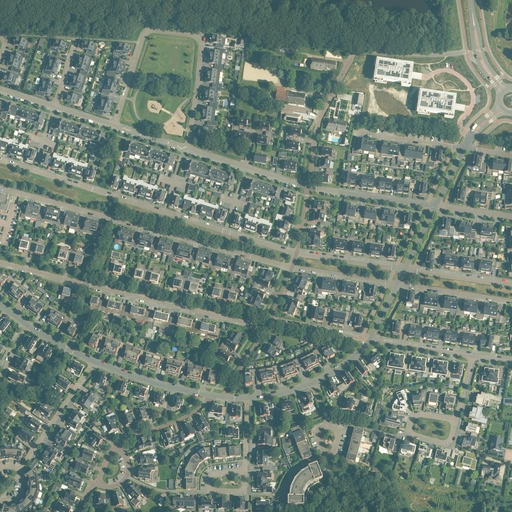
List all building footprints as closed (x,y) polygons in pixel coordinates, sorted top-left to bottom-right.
[(223,39),(223,36),(219,37),(218,38),(211,37),(210,41),(212,41),(211,44),(217,44),(216,48),(223,49),(223,45),(225,45),(225,39),(223,39)] [(18,51),(24,53),(25,49),(27,50),(29,44),(26,43),(27,40),(22,40),(22,41),(14,39),(13,43),(15,43),(14,46),(19,47),(18,51)] [(58,50),(64,51),(64,49),(66,49),(67,46),(63,44),(63,42),(58,42),(58,43),(53,41),(50,51),(57,53),(58,50)] [(83,47),(82,49),(88,51),(86,54),(94,57),(97,47),(94,46),(95,44),(91,44),(90,45),(83,43),(82,46),(83,47)] [(121,46),(116,45),(113,54),(121,56),(122,53),(127,55),(128,52),(129,53),(130,49),(126,48),(127,46),(121,45),(121,46)] [(209,54),(209,58),(222,60),(223,54),(224,54),(225,50),(218,49),(217,53),(210,52),(210,54),(209,54)] [(8,60),(9,61),(9,60),(21,64),(23,58),(25,59),(26,55),(17,53),(16,56),(11,54),(10,57),(9,57),(8,60)] [(48,55),(45,64),(60,69),(61,66),(59,65),(60,63),(55,61),(56,58),(48,55)] [(77,63),(78,63),(90,67),(93,57),(86,55),(85,59),(80,57),(79,60),(78,59),(77,63)] [(111,60),(109,66),(124,70),(125,67),(123,66),(124,64),(119,62),(120,59),(114,57),(113,60),(111,60)] [(221,65),(222,60),(209,58),(208,61),(209,61),(209,64),(216,65),(215,68),(222,69),(223,66),(221,65)] [(311,59),(310,68),(326,70),(326,68),(336,70),(336,62),(311,59)] [(9,60),(9,61),(7,66),(13,68),(12,71),(20,74),(21,70),(19,70),(21,64),(9,60)] [(378,61),(376,79),(410,84),(412,66),(378,61)] [(78,63),(76,69),(81,71),(80,74),(87,76),(90,67),(78,63)] [(58,72),(60,69),(45,64),(42,74),(50,76),(51,73),(56,74),(57,72),(58,72)] [(123,73),(124,70),(109,66),(106,75),(108,75),(114,77),(115,74),(120,76),(121,73),(123,73)] [(222,73),(222,69),(215,68),(215,72),(208,71),(208,73),(207,73),(206,77),(207,77),(219,79),(220,73),(222,73)] [(3,77),(2,81),(8,83),(8,84),(11,85),(12,84),(14,85),(16,79),(18,79),(19,76),(11,73),(10,77),(5,75),(4,77),(3,77)] [(74,75),(72,81),(84,85),(87,76),(80,74),(79,77),(74,75)] [(113,80),(114,77),(108,75),(107,78),(105,78),(104,84),(118,88),(119,85),(118,85),(118,82),(113,80)] [(41,77),(38,86),(53,90),(54,87),(52,87),(53,84),(48,82),(49,79),(41,77)] [(219,84),(219,79),(207,77),(206,83),(213,84),(213,87),(220,88),(221,88),(222,88),(222,85),(219,84)] [(84,85),(72,81),(70,87),(76,89),(74,92),(81,94),(84,85)] [(117,92),(118,88),(104,84),(102,90),(103,90),(102,94),(108,96),(109,92),(115,94),(115,91),(117,92)] [(52,94),(53,90),(38,86),(35,95),(43,98),(44,94),(49,96),(50,93),(52,94)] [(221,92),(222,88),(221,88),(220,88),(213,87),(212,91),(206,90),(205,96),(217,98),(218,92),(221,92)] [(274,87),(273,93),(277,93),(276,99),(276,101),(287,102),(289,103),(288,104),(304,106),(306,95),(300,94),(291,92),(288,92),(288,93),(285,93),(286,89),(277,88),(274,87)] [(73,97),(68,95),(67,97),(66,97),(65,101),(71,103),(71,104),(74,105),(75,104),(78,105),(79,99),(81,99),(82,96),(74,93),(73,97)] [(421,93),(419,111),(453,116),(455,98),(421,93)] [(357,95),(355,105),(362,106),(363,96),(357,95)] [(102,100),(100,105),(111,109),(112,106),(111,105),(112,103),(107,101),(108,98),(101,96),(100,99),(102,100)] [(216,103),(217,98),(205,96),(204,96),(203,99),(204,99),(204,102),(211,103),(211,106),(217,107),(218,104),(216,103)] [(110,112),(111,109),(100,105),(97,104),(94,114),(102,116),(103,113),(108,114),(109,112),(110,112)] [(10,116),(13,107),(13,106),(8,105),(5,112),(4,112),(2,116),(1,119),(5,120),(7,115),(10,116)] [(217,111),(217,107),(211,106),(210,110),(203,109),(203,111),(202,111),(201,115),(215,117),(215,111),(217,111)] [(18,109),(18,108),(15,107),(14,107),(13,107),(10,116),(15,117),(18,109)] [(20,119),(23,110),(20,108),(20,109),(18,109),(15,117),(14,119),(20,121),(21,119),(20,119)] [(283,110),(283,114),(287,115),(286,121),(301,124),(302,116),(292,115),(293,112),(283,110)] [(35,126),(39,114),(36,113),(36,114),(33,113),(31,122),(30,124),(35,126)] [(39,114),(35,126),(34,129),(37,131),(39,125),(41,126),(44,116),(39,114)] [(214,122),(215,117),(201,115),(201,118),(202,118),(202,121),(209,122),(208,126),(217,127),(217,123),(214,122)] [(232,126),(232,130),(239,131),(239,128),(243,129),(243,128),(246,129),(247,125),(248,125),(248,122),(247,122),(248,121),(236,119),(234,127),(232,126)] [(327,119),(325,131),(331,132),(331,133),(335,134),(336,131),(345,133),(347,124),(337,122),(338,121),(327,119)] [(59,133),(63,122),(62,122),(57,120),(54,130),(56,130),(55,136),(58,137),(59,133)] [(64,135),(68,124),(65,123),(65,122),(63,122),(59,133),(64,135)] [(266,132),(266,135),(273,136),(274,133),(271,132),(273,125),(261,123),(260,124),(259,127),(260,127),(259,131),(262,131),(262,132),(266,132)] [(69,136),(73,125),(69,124),(69,125),(68,124),(64,135),(69,136)] [(75,138),(78,127),(76,127),(77,126),(73,125),(69,136),(75,138)] [(213,131),(213,127),(207,126),(206,130),(199,129),(199,131),(198,131),(197,135),(204,136),(204,138),(207,138),(208,137),(211,137),(211,131),(213,131)] [(80,140),(83,129),(78,127),(75,138),(80,140)] [(85,139),(88,130),(85,129),(85,130),(83,129),(80,140),(85,141),(86,140),(85,139)] [(292,129),(292,133),(287,133),(286,139),(293,140),(293,137),(297,138),(300,138),(301,134),(302,134),(302,131),(301,131),(302,130),(292,129)] [(239,134),(239,131),(232,130),(231,133),(236,134),(235,141),(244,142),(245,142),(245,139),(245,135),(242,134),(239,134)] [(95,145),(99,133),(96,132),(96,133),(93,132),(91,141),(90,141),(90,143),(95,145)] [(99,133),(95,145),(93,150),(93,151),(96,152),(99,144),(101,145),(102,143),(103,143),(105,139),(103,139),(104,135),(99,133)] [(272,140),(273,136),(266,135),(265,138),(262,137),(261,137),(258,137),(258,141),(257,141),(257,144),(257,145),(269,146),(270,139),(272,140)] [(7,146),(10,146),(12,140),(9,139),(9,141),(3,139),(2,141),(0,148),(0,151),(5,153),(7,146)] [(293,143),(293,140),(286,139),(285,142),(287,143),(286,150),(298,152),(298,151),(299,151),(299,148),(299,144),(296,144),(296,143),(293,143)] [(19,147),(13,145),(15,141),(12,140),(10,146),(13,147),(10,155),(16,156),(19,147)] [(358,152),(363,152),(365,141),(359,140),(358,148),(353,147),(352,154),(357,155),(358,152)] [(375,143),(371,142),(369,155),(374,156),(374,157),(377,158),(378,151),(375,150),(376,143),(375,143)] [(130,156),(133,144),(128,143),(127,146),(126,146),(125,150),(125,152),(127,153),(125,158),(129,160),(130,156)] [(135,155),(138,147),(139,146),(136,145),(133,144),(130,156),(135,157),(136,155),(135,155)] [(387,158),(388,145),(387,144),(384,144),(383,144),(382,151),(378,151),(377,158),(381,158),(381,157),(387,158)] [(24,151),(26,152),(27,151),(28,146),(26,145),(25,146),(19,145),(19,147),(16,156),(17,157),(16,157),(21,159),(21,158),(24,151)] [(399,146),(394,145),(393,156),(398,157),(397,161),(401,161),(402,154),(399,154),(400,147),(399,147),(399,146)] [(141,157),(144,148),(140,146),(140,147),(138,147),(135,155),(136,155),(140,157),(141,157)] [(410,159),(412,148),(407,147),(407,148),(406,148),(405,155),(402,154),(401,161),(404,162),(405,158),(410,159)] [(149,150),(148,150),(147,149),(144,148),(141,157),(140,157),(140,159),(145,160),(149,150)] [(151,160),(154,151),(149,149),(148,150),(149,150),(145,160),(150,162),(151,160)] [(322,152),(321,156),(328,157),(328,160),(335,161),(335,158),(333,157),(334,150),(322,149),(321,152),(322,152)] [(418,150),(417,149),(416,162),(421,163),(421,164),(426,165),(427,158),(422,157),(423,150),(422,149),(419,149),(418,150)] [(35,158),(37,151),(32,150),(32,153),(27,151),(26,152),(25,156),(28,157),(27,160),(27,161),(30,162),(30,161),(33,162),(34,157),(35,158)] [(156,162),(159,152),(155,151),(155,152),(154,152),(154,151),(151,160),(156,162)] [(164,155),(162,154),(163,154),(159,152),(156,162),(155,164),(161,165),(161,163),(164,155)] [(435,159),(430,158),(428,158),(427,165),(429,165),(428,168),(434,168),(435,163),(442,164),(442,160),(441,160),(442,153),(441,153),(441,152),(437,152),(436,152),(435,159)] [(50,165),(52,160),(52,159),(47,157),(48,155),(43,153),(41,160),(42,160),(41,164),(43,165),(43,166),(46,167),(46,166),(47,166),(47,164),(50,165)] [(58,170),(62,158),(56,156),(57,155),(54,154),(52,159),(52,160),(55,161),(52,168),(58,170)] [(166,165),(169,155),(167,155),(164,154),(164,155),(161,163),(166,165)] [(170,155),(169,155),(166,165),(164,171),(168,172),(170,166),(172,167),(175,158),(170,156),(170,155)] [(261,164),(266,165),(267,157),(256,155),(255,157),(254,157),(253,161),(255,161),(254,163),(259,163),(259,164),(261,164)] [(472,161),(469,168),(473,168),(479,169),(479,173),(485,173),(486,166),(480,166),(481,159),(480,159),(480,158),(476,157),(476,158),(475,158),(474,162),(472,161)] [(66,164),(69,165),(71,159),(68,158),(67,160),(62,158),(58,170),(59,170),(59,171),(63,172),(64,172),(66,164)] [(75,175),(79,163),(73,162),(74,160),(71,159),(69,165),(72,166),(69,173),(75,175)] [(285,160),(279,159),(278,166),(284,167),(284,170),(291,171),(291,172),(297,173),(297,168),(296,168),(297,164),(296,164),(297,162),(292,162),(292,163),(285,162),(285,160)] [(326,169),(326,172),(333,173),(334,170),(329,169),(330,162),(320,160),(320,161),(319,161),(319,165),(319,168),(326,169)] [(499,171),(500,161),(495,160),(495,161),(494,161),(493,168),(488,167),(487,174),(492,174),(493,173),(498,174),(499,171)] [(190,175),(194,163),(188,162),(185,171),(187,172),(186,177),(189,179),(190,175)] [(83,170),(86,170),(88,164),(85,163),(84,165),(79,163),(75,175),(76,175),(76,176),(80,177),(81,177),(83,170)] [(195,176),(199,166),(199,165),(196,164),(194,163),(190,175),(195,176)] [(201,178),(204,167),(201,166),(200,166),(199,166),(195,176),(201,178)] [(91,171),(86,170),(84,175),(87,176),(86,179),(87,179),(86,180),(90,181),(90,180),(92,181),(94,176),(95,176),(97,168),(93,167),(91,171)] [(206,180),(209,168),(209,169),(207,169),(208,168),(204,167),(201,178),(206,180)] [(211,181),(214,171),(215,170),(209,168),(206,180),(211,181)] [(349,186),(351,175),(351,172),(346,171),(342,170),(341,177),(344,177),(343,185),(349,186)] [(216,183),(220,172),(216,171),(214,171),(211,181),(216,183)] [(224,174),(223,173),(220,172),(216,183),(221,185),(222,183),(224,174)] [(333,177),(333,173),(326,172),(326,175),(319,174),(318,178),(317,178),(317,181),(318,181),(318,182),(328,183),(329,176),(333,177)] [(356,179),(359,180),(360,173),(357,172),(357,173),(351,172),(351,175),(349,186),(354,187),(354,186),(355,186),(356,179)] [(227,184),(230,175),(228,174),(227,174),(224,173),(224,174),(222,183),(227,184)] [(367,188),(369,178),(363,177),(364,173),(360,173),(359,180),(362,180),(361,187),(362,187),(362,188),(366,188),(367,188)] [(121,187),(122,182),(123,181),(117,180),(118,177),(114,175),(112,182),(113,182),(111,187),(114,187),(113,188),(116,189),(117,188),(117,189),(118,186),(121,187)] [(230,175),(227,184),(225,190),(228,191),(230,185),(233,186),(235,177),(230,175)] [(374,182),(377,182),(378,175),(375,175),(374,179),(369,178),(367,188),(368,188),(368,189),(372,189),(373,189),(374,182)] [(385,190),(386,180),(381,180),(381,176),(378,175),(377,182),(380,183),(379,190),(380,190),(384,191),(384,190),(385,190)] [(128,193),(132,180),(127,179),(127,177),(124,176),(123,181),(122,182),(125,183),(123,190),(124,191),(128,193)] [(392,184),(395,185),(396,178),(392,177),(392,181),(386,180),(385,190),(386,191),(390,192),(390,191),(391,191),(392,184)] [(403,193),(405,180),(404,180),(404,183),(399,182),(399,178),(396,178),(395,185),(398,185),(397,192),(398,192),(398,193),(402,194),(402,193),(403,193)] [(136,186),(139,187),(141,181),(138,180),(138,182),(132,180),(128,193),(133,194),(134,194),(136,186)] [(410,187),(415,188),(416,181),(410,180),(410,181),(405,180),(403,193),(403,194),(408,194),(409,194),(410,187)] [(146,198),(149,186),(144,184),(144,182),(141,181),(139,187),(142,188),(140,196),(146,198)] [(252,192),(255,182),(255,183),(249,181),(246,190),(248,191),(247,197),(250,198),(252,192)] [(421,181),(416,181),(415,188),(420,188),(419,195),(420,195),(420,196),(424,197),(424,196),(425,196),(426,189),(427,189),(427,186),(420,185),(421,181)] [(257,194),(260,184),(257,184),(257,183),(255,182),(252,192),(257,194)] [(262,195),(265,186),(265,187),(263,186),(264,186),(260,184),(257,194),(262,195)] [(505,189),(505,194),(511,193),(511,188),(510,185),(503,185),(504,189),(505,189)] [(154,192),(156,193),(157,192),(158,187),(155,186),(155,187),(149,186),(146,198),(150,200),(151,199),(154,192)] [(267,197),(270,188),(267,187),(266,187),(265,187),(265,186),(262,195),(261,197),(267,199),(267,197)] [(465,195),(470,196),(471,189),(465,188),(465,191),(458,190),(458,194),(457,201),(459,201),(458,202),(463,202),(464,202),(465,195)] [(279,197),(281,192),(281,191),(275,189),(275,190),(272,199),(276,200),(274,206),(277,207),(280,198),(279,197)] [(480,204),(482,191),(476,190),(471,189),(470,196),(475,196),(474,203),(475,204),(479,205),(479,204),(480,204)] [(162,194),(157,192),(156,193),(155,198),(158,198),(157,201),(157,202),(160,203),(160,202),(163,203),(164,198),(165,199),(167,192),(163,191),(162,194)] [(486,198),(491,199),(492,192),(487,191),(487,192),(482,191),(480,204),(480,205),(484,206),(485,205),(486,198)] [(0,212),(6,214),(10,202),(11,203),(12,200),(7,199),(8,197),(0,194),(0,212)] [(292,203),(293,203),(294,200),(293,200),(294,197),(292,197),(292,195),(287,194),(286,195),(283,194),(281,200),(286,202),(286,204),(291,206),(292,203)] [(182,206),(183,201),(178,199),(179,196),(174,195),(172,201),(173,201),(172,206),(174,207),(174,208),(177,209),(177,208),(178,208),(179,205),(182,206)] [(189,211),(193,200),(187,198),(188,196),(185,195),(183,201),(186,202),(183,210),(189,211)] [(197,206),(200,207),(202,200),(199,200),(198,201),(193,200),(189,211),(190,212),(189,213),(194,214),(194,213),(195,213),(197,206)] [(206,217),(210,205),(204,203),(205,201),(202,200),(200,207),(203,207),(200,215),(206,217)] [(314,206),(314,209),(320,210),(320,213),(327,215),(328,211),(326,211),(327,204),(315,202),(314,202),(313,206),(314,206)] [(31,219),(34,206),(33,206),(33,205),(28,204),(26,211),(22,210),(21,217),(25,218),(25,217),(31,219)] [(214,211),(217,212),(217,211),(219,206),(216,205),(215,207),(210,205),(206,217),(207,217),(211,219),(211,218),(212,219),(214,211)] [(40,208),(34,206),(31,219),(37,220),(36,221),(40,222),(42,215),(38,214),(40,208)] [(338,212),(337,219),(345,220),(345,217),(348,218),(348,220),(350,206),(344,206),(343,213),(338,212)] [(350,206),(348,220),(354,221),(353,222),(359,223),(360,216),(355,215),(356,208),(355,208),(355,207),(351,207),(350,207),(350,206)] [(282,216),(277,215),(276,217),(282,219),(283,216),(290,219),(290,218),(292,215),(291,214),(292,212),(287,210),(287,209),(283,208),(281,213),(283,214),(282,216)] [(370,220),(371,210),(371,209),(367,209),(366,209),(365,216),(360,216),(359,223),(364,224),(364,219),(370,220)] [(50,224),(54,211),(51,210),(51,211),(47,210),(45,216),(42,215),(40,222),(44,223),(44,222),(50,224)] [(222,213),(217,211),(217,212),(215,217),(218,218),(218,220),(217,221),(221,222),(221,221),(223,222),(225,218),(226,218),(228,212),(223,210),(222,213)] [(372,210),(371,210),(370,220),(375,221),(375,225),(378,225),(379,218),(376,218),(377,211),(376,211),(376,210),(372,210)] [(56,212),(54,211),(50,224),(56,226),(56,227),(59,228),(61,221),(58,220),(60,213),(56,212)] [(388,223),(389,213),(389,212),(384,211),(384,212),(383,212),(382,219),(379,218),(378,225),(382,226),(382,224),(387,225),(388,223)] [(390,213),(389,213),(388,223),(393,224),(393,228),(398,229),(399,221),(394,221),(395,214),(394,214),(394,213),(390,212),(390,213)] [(243,225),(244,221),(244,220),(239,218),(240,215),(235,214),(233,220),(234,221),(233,225),(235,226),(235,227),(238,228),(238,227),(239,227),(240,225),(243,225)] [(250,231),(254,219),(248,217),(249,215),(246,214),(244,220),(244,221),(247,221),(245,229),(245,230),(250,231)] [(324,216),(314,214),(314,215),(313,215),(313,218),(313,221),(321,223),(320,226),(327,227),(328,223),(323,223),(324,216)] [(70,227),(73,216),(67,215),(65,222),(61,221),(59,228),(63,229),(64,225),(70,227)] [(404,222),(399,221),(398,229),(403,229),(404,226),(411,227),(411,223),(410,223),(411,216),(410,216),(410,215),(406,215),(405,215),(404,222)] [(74,217),(73,216),(70,227),(69,229),(75,231),(75,232),(79,233),(81,226),(77,225),(79,218),(74,217)] [(258,225),(261,226),(263,220),(260,219),(259,221),(254,219),(250,231),(255,233),(255,232),(256,232),(258,225)] [(89,235),(92,222),(86,220),(84,227),(81,226),(79,233),(82,234),(83,233),(89,235)] [(269,222),(263,220),(261,226),(264,227),(262,234),(262,236),(266,237),(267,236),(269,232),(270,232),(272,225),(268,224),(269,222)] [(445,221),(444,221),(443,228),(442,228),(442,231),(439,231),(439,236),(444,236),(445,232),(449,232),(448,236),(453,236),(454,229),(449,229),(451,222),(449,222),(450,221),(445,220),(445,221)] [(94,222),(92,222),(89,235),(94,236),(94,237),(98,238),(100,231),(101,229),(97,228),(98,223),(94,222)] [(290,225),(282,222),(281,225),(278,224),(276,228),(280,229),(285,231),(288,232),(289,229),(290,226),(290,225)] [(464,237),(466,224),(466,223),(461,223),(460,223),(459,230),(454,229),(453,236),(459,237),(459,236),(464,237)] [(467,224),(466,224),(464,237),(465,237),(465,234),(470,235),(470,239),(475,240),(476,233),(471,232),(472,225),(471,225),(471,224),(467,223),(467,224)] [(486,240),(488,227),(487,227),(487,226),(483,226),(482,226),(481,233),(476,233),(475,240),(480,241),(480,239),(486,240)] [(488,227),(486,240),(491,241),(491,242),(495,242),(496,235),(493,235),(494,228),(493,228),(493,227),(488,227)] [(285,234),(285,231),(280,229),(278,235),(275,234),(274,238),(283,241),(283,240),(285,241),(286,238),(287,239),(288,235),(287,235),(285,234)] [(310,231),(309,238),(320,239),(321,233),(324,233),(325,230),(318,229),(317,232),(310,231)] [(125,244),(128,232),(127,231),(122,230),(120,237),(116,236),(116,239),(115,243),(119,244),(120,240),(125,242),(125,244)] [(134,233),(128,232),(125,244),(131,246),(130,247),(134,248),(136,241),(133,240),(134,233)] [(144,250),(147,237),(141,235),(139,242),(136,241),(134,248),(138,249),(138,248),(144,250)] [(340,252),(342,239),(336,238),(336,236),(333,235),(332,242),(335,242),(334,250),(336,250),(336,251),(340,252)] [(22,237),(18,251),(22,252),(23,251),(24,251),(24,252),(24,253),(25,251),(26,252),(27,249),(31,250),(33,242),(29,241),(29,239),(22,237)] [(149,237),(147,237),(144,250),(145,247),(151,249),(150,252),(153,253),(155,246),(152,245),(154,238),(149,237)] [(347,244),(350,244),(351,238),(348,237),(347,239),(342,239),(340,252),(344,252),(346,252),(347,244)] [(320,239),(309,238),(310,238),(309,247),(318,248),(319,239),(320,239)] [(359,244),(360,241),(354,240),(354,238),(351,238),(350,244),(353,245),(352,253),(353,253),(353,254),(357,254),(359,244)] [(365,247),(368,247),(368,240),(365,240),(365,245),(359,244),(357,254),(362,255),(362,254),(363,255),(365,247)] [(375,257),(377,244),(371,243),(372,241),(368,240),(368,247),(370,247),(369,255),(371,256),(375,257)] [(33,242),(31,250),(35,251),(35,252),(34,254),(36,254),(36,255),(36,256),(37,254),(42,256),(45,243),(38,241),(37,243),(33,242)] [(163,255),(167,242),(164,241),(161,241),(159,247),(155,246),(153,253),(157,254),(158,251),(164,252),(163,255)] [(170,243),(167,242),(163,255),(169,257),(173,259),(175,252),(171,251),(173,244),(169,243),(170,243)] [(382,249),(385,250),(386,243),(383,242),(383,245),(377,244),(375,257),(379,257),(381,257),(382,249)] [(390,243),(386,243),(385,250),(389,250),(387,258),(389,258),(389,259),(393,259),(394,259),(395,252),(396,252),(396,248),(396,246),(390,245),(390,243)] [(183,260),(186,247),(183,246),(183,247),(180,246),(178,253),(175,252),(173,259),(176,260),(177,259),(183,260)] [(61,247),(57,260),(63,261),(63,262),(63,263),(63,261),(65,262),(65,259),(66,259),(70,260),(72,252),(68,251),(68,249),(61,247)] [(189,248),(186,247),(183,260),(188,262),(188,263),(192,264),(194,257),(190,256),(192,249),(189,248)] [(434,251),(428,250),(428,253),(427,253),(427,256),(426,264),(428,264),(427,265),(432,265),(432,264),(433,265),(434,257),(439,257),(440,251),(435,250),(434,251)] [(72,252),(70,260),(74,261),(73,264),(75,264),(74,265),(75,266),(75,264),(77,265),(76,266),(80,267),(84,253),(76,251),(76,253),(72,252)] [(202,265),(205,253),(199,251),(197,258),(194,257),(192,264),(196,265),(197,261),(202,263),(202,265)] [(450,268),(452,255),(446,254),(446,252),(443,251),(442,258),(445,258),(444,266),(446,266),(445,267),(450,268)] [(207,253),(205,253),(202,265),(208,267),(207,268),(211,269),(213,262),(210,261),(212,254),(207,253)] [(457,260),(460,260),(461,254),(457,253),(457,255),(452,255),(450,268),(454,268),(456,268),(457,260)] [(467,270),(469,257),(464,256),(464,254),(461,254),(460,260),(463,261),(461,269),(463,269),(463,270),(467,270)] [(221,271),(225,258),(222,257),(218,256),(217,263),(213,262),(211,269),(215,270),(215,269),(221,271)] [(474,263),(477,263),(478,256),(475,256),(475,258),(469,257),(467,270),(471,271),(471,270),(473,271),(474,263)] [(485,273),(487,260),(481,259),(481,257),(478,256),(477,263),(480,263),(479,271),(481,272),(485,273)] [(231,274),(232,267),(229,266),(231,260),(227,259),(227,258),(225,258),(221,271),(222,268),(228,270),(227,273),(231,274)] [(492,265),(496,266),(496,262),(497,259),(493,258),(492,260),(487,260),(485,273),(489,273),(491,273),(492,265)] [(112,260),(109,271),(110,269),(114,271),(114,274),(115,274),(115,275),(116,274),(121,276),(124,263),(112,260)] [(240,276),(244,263),(238,262),(236,268),(232,267),(231,274),(234,275),(235,274),(240,276)] [(245,264),(244,263),(240,276),(241,276),(241,273),(247,275),(246,279),(250,280),(252,274),(252,273),(248,272),(250,265),(246,263),(245,264)] [(138,266),(134,280),(138,281),(138,280),(140,280),(140,281),(140,280),(142,281),(143,278),(143,277),(147,278),(149,271),(145,270),(145,268),(138,266)] [(149,271),(147,278),(151,279),(151,280),(150,283),(152,283),(152,284),(152,283),(158,284),(161,271),(153,270),(153,272),(149,271)] [(265,270),(261,278),(271,282),(270,282),(273,274),(265,270)] [(6,281),(9,284),(13,279),(9,275),(7,278),(4,274),(1,277),(0,275),(0,285),(0,286),(2,284),(3,285),(5,283),(5,282),(6,281)] [(308,279),(309,275),(302,274),(301,277),(302,277),(301,279),(299,277),(295,285),(294,285),(304,290),(304,289),(307,281),(305,280),(306,278),(308,279)] [(176,275),(173,289),(177,290),(177,289),(179,289),(178,291),(179,291),(179,289),(181,290),(181,287),(182,287),(186,288),(188,280),(184,279),(184,277),(176,275)] [(268,289),(271,282),(261,278),(259,277),(256,283),(255,283),(253,286),(260,289),(261,286),(268,289)] [(13,298),(22,286),(13,279),(9,284),(12,287),(11,289),(8,293),(10,295),(9,295),(13,298)] [(188,280),(186,288),(190,289),(189,292),(191,292),(190,293),(191,294),(191,292),(197,294),(200,281),(192,279),(192,281),(188,280)] [(328,294),(330,280),(325,280),(323,280),(322,288),(319,287),(318,294),(322,295),(322,293),(328,294)] [(335,281),(330,280),(328,294),(334,295),(334,297),(338,297),(339,291),(335,290),(336,282),(335,282),(335,281)] [(348,297),(350,284),(345,283),(343,283),(342,291),(339,291),(338,297),(341,298),(342,296),(348,297)] [(215,284),(212,297),(218,299),(217,300),(218,300),(218,299),(220,299),(220,297),(221,296),(225,297),(227,289),(222,288),(223,286),(215,284)] [(355,284),(350,284),(348,297),(354,298),(354,300),(357,300),(359,294),(355,293),(356,285),(355,285),(355,284)] [(302,296),(304,290),(294,285),(292,292),(298,294),(297,297),(304,300),(305,297),(302,296)] [(23,296),(27,299),(31,293),(22,286),(13,298),(16,301),(16,300),(18,301),(21,297),(22,298),(23,296)] [(259,291),(260,289),(253,286),(252,289),(255,290),(253,296),(263,300),(265,294),(259,291)] [(369,298),(376,299),(377,296),(376,296),(377,288),(376,288),(376,287),(372,287),(371,287),(369,295),(364,294),(363,301),(369,302),(369,298)] [(227,289),(225,297),(229,298),(229,299),(228,301),(230,301),(229,303),(230,303),(230,302),(232,302),(231,303),(235,304),(239,290),(231,288),(231,290),(227,289)] [(61,300),(67,302),(68,302),(73,303),(75,293),(70,292),(70,291),(68,291),(68,290),(67,290),(67,291),(63,290),(61,300)] [(35,296),(31,293),(27,299),(31,302),(29,303),(30,304),(27,308),(29,309),(28,310),(32,312),(39,302),(34,298),(35,296)] [(409,293),(408,293),(407,300),(406,304),(413,305),(412,309),(418,310),(419,303),(414,302),(415,294),(414,294),(414,293),(410,293),(409,293)] [(430,309),(432,296),(427,295),(427,296),(425,296),(424,304),(421,303),(420,310),(424,310),(424,308),(430,309)] [(263,301),(263,300),(253,296),(253,297),(250,305),(259,308),(262,300),(263,301)] [(437,297),(432,296),(430,309),(436,310),(436,312),(440,313),(441,306),(437,306),(438,298),(437,298),(437,297)] [(302,303),(304,300),(297,297),(296,300),(289,297),(287,304),(297,308),(299,302),(302,303)] [(102,312),(104,302),(99,301),(99,300),(97,299),(97,298),(96,298),(96,299),(92,298),(90,309),(102,312)] [(450,310),(452,299),(447,299),(445,299),(444,307),(441,306),(440,313),(443,313),(444,311),(450,312),(450,310)] [(457,300),(452,299),(450,310),(456,311),(456,315),(460,316),(461,309),(457,309),(458,301),(457,301),(457,300)] [(42,310),(46,312),(50,307),(40,300),(39,302),(32,312),(35,315),(36,314),(37,315),(40,311),(41,311),(42,310)] [(113,314),(116,304),(113,303),(114,303),(112,303),(112,302),(112,303),(109,302),(109,303),(104,302),(102,312),(113,314)] [(470,313),(472,302),(467,302),(465,302),(464,310),(461,309),(460,316),(463,317),(464,312),(470,313)] [(476,303),(472,302),(470,313),(476,314),(476,318),(479,319),(480,312),(477,312),(478,304),(476,304),(476,303)] [(125,317),(127,307),(122,306),(123,306),(120,305),(120,304),(119,305),(116,304),(113,314),(125,317)] [(297,308),(287,304),(284,312),(293,316),(296,308),(297,308)] [(317,321),(319,308),(314,307),(314,306),(309,305),(307,312),(312,312),(311,320),(317,321)] [(490,316),(492,305),(487,305),(485,305),(484,313),(480,312),(479,319),(483,320),(484,315),(490,316)] [(496,306),(492,305),(490,316),(489,319),(496,319),(495,323),(499,323),(500,316),(497,316),(498,307),(496,307),(496,306)] [(52,325),(59,312),(50,307),(46,312),(50,315),(49,317),(47,321),(49,322),(48,323),(52,325)] [(137,320),(139,310),(136,309),(136,308),(135,308),(135,309),(132,308),(132,309),(127,307),(125,317),(136,320),(137,320)] [(324,315),(329,316),(330,309),(325,308),(325,309),(319,308),(317,321),(317,320),(318,321),(322,322),(322,321),(323,322),(324,315)] [(340,314),(341,312),(335,311),(335,310),(330,309),(329,316),(334,316),(332,323),(333,323),(333,324),(337,325),(338,324),(340,314)] [(148,323),(151,313),(146,312),(146,311),(143,310),(144,310),(143,310),(142,310),(139,310),(137,320),(136,320),(136,322),(143,324),(143,321),(148,323)] [(345,319),(350,319),(351,312),(346,311),(346,315),(340,314),(338,324),(339,324),(339,325),(343,326),(343,325),(344,325),(345,319)] [(66,324),(69,318),(59,312),(52,325),(55,327),(56,327),(57,328),(60,323),(61,324),(62,322),(66,324)] [(357,313),(351,312),(350,319),(355,320),(354,327),(355,327),(355,328),(359,329),(359,328),(360,328),(362,321),(363,318),(362,318),(363,315),(357,314),(357,313)] [(159,328),(162,315),(160,315),(160,314),(159,314),(159,313),(158,314),(156,313),(156,314),(151,313),(148,323),(153,324),(153,326),(159,328)] [(162,315),(159,328),(166,330),(167,327),(172,328),(174,319),(169,317),(167,316),(167,315),(166,315),(166,316),(162,315)] [(72,337),(75,331),(76,331),(77,331),(78,331),(79,330),(79,329),(79,328),(78,328),(78,327),(74,325),(76,322),(69,318),(66,324),(70,327),(69,328),(67,330),(68,330),(67,333),(69,334),(68,335),(72,337)] [(183,334),(186,320),(184,320),(183,320),(182,320),(182,319),(182,320),(179,319),(179,320),(174,319),(172,328),(177,329),(176,332),(183,334)] [(0,330),(3,332),(4,333),(5,333),(5,332),(6,331),(6,330),(6,329),(5,329),(10,323),(6,320),(5,321),(3,320),(2,322),(1,322),(0,323),(0,330)] [(195,334),(197,324),(192,323),(193,322),(190,322),(190,321),(189,322),(188,321),(186,320),(183,334),(190,335),(190,333),(195,334)] [(400,328),(405,329),(406,322),(401,321),(400,324),(393,323),(393,326),(394,326),(392,334),(394,334),(393,335),(398,335),(399,335),(400,328)] [(416,327),(417,324),(411,323),(411,322),(406,322),(405,329),(410,329),(409,336),(410,336),(410,337),(414,338),(414,337),(415,337),(416,327)] [(207,337),(209,326),(206,325),(205,324),(205,325),(202,325),(197,324),(195,334),(200,335),(199,338),(206,339),(207,337)] [(422,331),(425,332),(426,325),(422,324),(422,328),(416,327),(415,337),(415,338),(419,339),(420,338),(422,331)] [(432,340),(434,330),(429,329),(429,325),(426,325),(425,332),(428,332),(427,339),(428,339),(427,340),(432,340)] [(212,327),(209,326),(207,337),(219,339),(221,330),(216,329),(216,328),(213,327),(214,326),(213,326),(213,327),(212,327)] [(439,334),(442,334),(443,327),(440,327),(439,331),(434,330),(432,340),(433,340),(433,341),(437,341),(438,341),(439,334)] [(450,343),(452,333),(446,332),(447,328),(443,327),(442,334),(445,335),(444,342),(445,342),(445,343),(449,343),(450,343)] [(457,337),(460,337),(461,330),(458,330),(457,333),(452,333),(450,343),(451,343),(455,344),(455,343),(456,344),(457,337)] [(468,345),(470,332),(465,332),(465,331),(461,330),(460,337),(463,338),(462,344),(463,345),(467,346),(467,345),(468,345)] [(229,339),(229,340),(238,345),(242,338),(234,332),(230,340),(229,339)] [(475,339),(478,340),(479,333),(476,332),(475,333),(470,332),(468,345),(469,345),(469,346),(473,347),(473,346),(474,346),(475,339)] [(99,341),(102,342),(105,336),(99,333),(97,336),(94,335),(93,335),(92,335),(91,336),(90,337),(90,338),(91,339),(92,339),(89,346),(93,348),(94,346),(96,347),(97,345),(99,342),(98,342),(99,341)] [(487,338),(482,337),(482,333),(479,333),(478,340),(481,340),(480,347),(481,347),(481,348),(485,349),(485,348),(486,348),(485,349),(486,349),(487,338)] [(493,342),(496,343),(497,336),(493,335),(493,338),(487,337),(487,338),(486,349),(492,350),(493,342)] [(109,354),(115,340),(105,336),(102,342),(106,344),(105,346),(106,346),(104,351),(106,351),(105,352),(109,354)] [(268,342),(275,346),(279,349),(283,343),(272,336),(270,338),(268,341),(268,342)] [(28,353),(32,355),(36,349),(33,347),(35,345),(34,345),(36,342),(34,341),(34,340),(30,337),(27,343),(26,343),(24,347),(30,351),(28,353)] [(119,349),(122,350),(125,344),(115,340),(109,354),(113,355),(113,354),(115,355),(117,351),(118,351),(119,349)] [(223,343),(221,346),(227,350),(229,347),(234,351),(238,345),(229,340),(225,345),(223,343)] [(130,362),(135,348),(125,344),(122,350),(126,352),(125,354),(126,354),(124,359),(126,359),(126,360),(130,362)] [(281,350),(279,349),(275,346),(273,349),(266,345),(265,347),(264,347),(262,350),(263,351),(262,351),(274,358),(277,352),(279,353),(281,350)] [(225,353),(227,350),(221,346),(219,349),(222,351),(218,356),(227,362),(231,356),(225,353)] [(320,347),(316,350),(320,356),(324,353),(324,355),(325,357),(326,357),(328,359),(330,358),(330,359),(335,356),(330,349),(329,350),(327,347),(322,350),(320,347)] [(44,359),(47,361),(48,361),(49,361),(50,361),(50,360),(50,359),(50,358),(49,357),(53,351),(49,348),(48,350),(46,349),(45,351),(44,351),(43,353),(40,351),(35,359),(41,363),(44,359)] [(139,356),(143,358),(145,351),(135,348),(130,362),(134,363),(134,362),(136,363),(138,358),(139,356)] [(316,358),(320,356),(316,350),(312,352),(313,354),(308,357),(313,368),(317,366),(319,365),(316,360),(317,360),(316,358)] [(151,369),(155,354),(145,351),(143,358),(147,359),(146,361),(147,361),(145,366),(147,366),(147,367),(151,369)] [(160,363),(164,364),(165,357),(155,354),(151,369),(155,370),(155,369),(157,369),(159,365),(160,363)] [(371,363),(368,365),(373,371),(376,368),(373,365),(377,362),(378,363),(382,360),(377,354),(375,355),(374,355),(372,357),(371,356),(368,359),(371,363)] [(395,370),(398,355),(394,355),(393,356),(391,355),(390,360),(389,362),(385,362),(384,368),(395,370)] [(402,356),(398,355),(395,370),(406,372),(407,365),(403,364),(403,362),(404,357),(401,357),(402,356)] [(172,375),(176,360),(165,357),(164,364),(167,365),(167,367),(166,372),(168,373),(168,374),(172,375)] [(313,368),(308,357),(302,359),(301,357),(297,359),(300,366),(304,364),(304,366),(305,366),(307,370),(309,369),(310,370),(313,368)] [(417,371),(419,359),(415,358),(415,359),(413,359),(412,364),(411,366),(407,365),(406,372),(417,374),(418,371),(417,371)] [(33,363),(31,361),(26,359),(25,361),(23,360),(21,359),(20,361),(20,362),(17,360),(15,364),(16,365),(14,368),(23,372),(23,371),(25,371),(27,367),(25,367),(27,363),(32,365),(33,363)] [(296,367),(300,366),(297,359),(293,361),(294,363),(288,365),(292,377),(295,376),(295,375),(297,374),(296,369),(296,367)] [(423,359),(419,359),(417,371),(418,371),(423,372),(423,374),(428,375),(429,368),(425,368),(425,366),(425,361),(423,360),(423,359)] [(181,368),(185,369),(186,363),(176,360),(172,375),(176,376),(176,375),(178,375),(180,370),(181,368)] [(439,375),(441,362),(437,361),(437,362),(435,362),(434,367),(433,367),(433,369),(429,368),(428,375),(433,376),(433,374),(439,375)] [(76,372),(75,373),(80,375),(83,368),(81,367),(81,366),(78,365),(79,364),(75,362),(73,366),(69,365),(66,372),(70,373),(72,370),(76,372)] [(445,363),(441,362),(439,375),(445,376),(445,378),(450,379),(451,372),(447,371),(447,369),(446,369),(447,364),(445,364),(445,363)] [(196,367),(190,366),(191,364),(186,363),(185,369),(188,370),(188,372),(189,372),(188,377),(190,378),(190,379),(194,380),(196,367)] [(288,365),(287,363),(277,366),(278,373),(282,371),(283,373),(284,373),(285,378),(287,377),(288,378),(292,377),(288,365)] [(373,371),(368,365),(366,368),(364,365),(363,366),(362,364),(360,365),(359,364),(355,367),(360,373),(359,373),(362,377),(368,372),(369,374),(373,371)] [(454,372),(451,372),(450,379),(460,380),(461,377),(462,377),(462,372),(463,365),(458,364),(458,366),(456,365),(455,368),(454,371),(455,371),(454,372)] [(202,373),(206,374),(207,367),(196,365),(196,367),(194,380),(198,380),(198,379),(200,380),(201,375),(202,375),(202,373)] [(274,374),(278,373),(277,366),(276,366),(272,367),(266,368),(266,370),(267,370),(269,383),(273,382),(273,381),(275,381),(274,376),(275,376),(274,374)] [(215,384),(216,377),(217,377),(218,377),(219,376),(219,375),(219,374),(218,373),(217,372),(213,372),(214,368),(207,367),(206,374),(210,374),(209,376),(208,379),(209,379),(208,382),(211,382),(210,383),(215,384)] [(267,370),(266,370),(260,371),(260,369),(256,370),(256,377),(261,376),(261,378),(262,378),(262,383),(265,383),(269,383),(267,370)] [(490,382),(492,370),(488,369),(488,370),(485,370),(485,375),(484,375),(484,377),(479,376),(478,383),(483,384),(489,385),(490,382)] [(252,377),(256,377),(256,370),(249,370),(249,374),(245,374),(244,374),(243,375),(243,376),(243,377),(243,378),(244,378),(245,378),(246,386),(250,386),(250,384),(252,384),(252,381),(253,381),(253,378),(252,378),(252,377)] [(502,380),(497,379),(498,377),(497,377),(498,372),(496,371),(492,370),(490,382),(489,385),(496,386),(501,386),(501,382),(502,380)] [(18,375),(15,373),(12,372),(11,373),(10,373),(8,377),(10,377),(9,379),(10,379),(10,381),(14,383),(15,382),(22,385),(25,379),(26,379),(27,376),(19,372),(18,375)] [(345,383),(341,385),(345,391),(349,388),(348,386),(354,382),(352,378),(351,379),(347,373),(343,375),(344,376),(342,378),(344,380),(343,380),(345,383)] [(65,381),(67,379),(61,374),(58,377),(60,379),(56,385),(55,387),(59,390),(60,388),(65,391),(66,392),(69,387),(68,387),(70,385),(67,383),(67,382),(65,381)] [(101,374),(98,380),(97,380),(96,381),(95,382),(95,383),(96,384),(97,385),(100,386),(99,390),(105,393),(109,384),(106,383),(107,380),(106,380),(107,377),(105,377),(105,375),(101,374)] [(117,392),(121,394),(120,396),(127,398),(129,392),(126,390),(127,388),(127,387),(127,385),(125,384),(126,383),(121,381),(119,388),(118,388),(117,392)] [(338,395),(345,391),(341,385),(336,388),(335,385),(334,386),(333,383),(326,387),(328,392),(330,391),(332,395),(336,393),(338,395)] [(147,402),(149,395),(146,394),(147,390),(143,388),(142,390),(139,389),(137,388),(134,396),(139,398),(140,396),(144,397),(143,401),(147,402)] [(393,405),(392,410),(401,412),(402,412),(402,413),(403,412),(404,412),(405,413),(406,411),(406,410),(407,410),(407,409),(406,409),(407,406),(405,406),(405,405),(405,403),(405,401),(408,399),(404,390),(400,392),(396,394),(397,396),(399,400),(398,400),(397,400),(396,401),(395,403),(394,403),(394,405),(394,406),(393,405)] [(419,406),(421,406),(421,405),(422,405),(422,403),(425,402),(427,390),(421,391),(422,394),(418,395),(418,394),(417,394),(417,395),(412,395),(414,406),(414,407),(419,407),(419,406)] [(85,397),(84,399),(92,405),(94,402),(96,403),(100,397),(95,394),(93,397),(88,393),(87,394),(85,396),(85,397)] [(454,406),(455,400),(450,399),(450,397),(446,396),(446,394),(445,393),(442,393),(441,394),(440,402),(444,403),(444,404),(446,405),(446,409),(449,410),(448,411),(452,412),(453,406),(454,406)] [(489,402),(490,400),(500,402),(501,398),(484,393),(484,394),(482,394),(481,397),(478,396),(477,398),(476,398),(474,398),(474,399),(473,399),(472,402),(473,403),(473,404),(478,405),(478,406),(483,407),(483,406),(485,407),(484,407),(486,408),(486,407),(487,407),(489,402)] [(159,407),(166,409),(168,403),(163,401),(164,399),(163,398),(164,396),(156,394),(154,399),(156,399),(155,404),(160,405),(159,407)] [(311,394),(303,397),(304,400),(305,403),(300,405),(303,413),(310,410),(308,406),(313,404),(311,400),(313,399),(311,394)] [(437,402),(440,402),(441,394),(438,394),(438,396),(436,396),(436,395),(431,394),(431,395),(428,394),(426,407),(431,408),(431,407),(436,408),(437,402)] [(92,405),(84,399),(82,401),(82,400),(80,403),(80,404),(85,408),(83,412),(88,415),(92,409),(90,408),(92,405)] [(173,404),(168,403),(166,409),(173,411),(174,409),(179,410),(180,405),(182,406),(183,400),(175,399),(174,401),(173,404)] [(353,406),(358,407),(360,401),(353,399),(352,401),(347,400),(346,404),(345,404),(343,409),(351,411),(352,408),(352,409),(353,406)] [(367,402),(360,401),(358,407),(363,408),(363,411),(362,414),(370,416),(372,411),(370,411),(371,406),(366,405),(367,402)] [(285,402),(281,403),(282,409),(277,410),(279,418),(286,416),(285,410),(287,409),(288,411),(293,410),(291,402),(288,403),(288,402),(285,403),(285,402)] [(49,414),(50,412),(47,410),(48,409),(42,405),(39,410),(36,408),(32,414),(38,418),(41,414),(46,418),(47,417),(48,417),(50,414),(49,414)] [(260,406),(261,413),(260,413),(259,414),(259,415),(259,416),(260,417),(261,417),(262,417),(265,417),(266,421),(273,420),(272,411),(268,411),(268,409),(267,409),(267,406),(265,406),(265,405),(260,406)] [(144,421),(147,420),(145,414),(150,412),(148,406),(140,409),(141,412),(137,414),(140,422),(141,422),(141,423),(144,422),(144,421)] [(218,414),(217,415),(217,416),(218,417),(219,418),(220,418),(221,417),(222,417),(222,416),(226,416),(227,408),(218,407),(218,406),(215,406),(215,407),(213,406),(212,409),(211,408),(210,413),(218,414)] [(236,421),(236,418),(241,419),(241,414),(240,414),(241,407),(236,407),(236,408),(234,408),(234,411),(233,411),(233,414),(230,414),(229,421),(236,421)] [(470,414),(470,415),(469,418),(472,419),(471,421),(486,425),(487,420),(482,419),(483,414),(484,414),(484,413),(484,410),(478,409),(477,410),(472,408),(470,414)] [(88,415),(83,412),(82,412),(80,414),(76,411),(74,413),(73,413),(70,417),(80,423),(84,417),(86,418),(88,415)] [(130,426),(130,425),(132,425),(132,423),(133,423),(132,420),(134,419),(133,413),(129,415),(129,414),(123,416),(124,420),(122,421),(123,425),(125,424),(126,428),(130,426)] [(380,422),(379,425),(387,427),(388,424),(400,428),(400,427),(401,427),(403,423),(401,423),(402,419),(397,418),(398,416),(393,414),(387,413),(386,417),(387,418),(385,423),(380,422)] [(117,421),(113,414),(106,418),(107,420),(103,422),(105,426),(103,427),(104,427),(103,428),(105,432),(108,430),(110,434),(113,432),(113,431),(116,429),(114,424),(115,423),(117,421)] [(28,425),(27,426),(36,432),(37,432),(38,432),(39,430),(39,429),(41,426),(32,420),(33,419),(30,416),(25,423),(28,425)] [(196,426),(199,432),(202,431),(209,427),(206,423),(207,423),(205,419),(204,420),(202,416),(198,419),(199,421),(197,422),(198,424),(196,426)] [(80,423),(70,417),(68,420),(69,421),(67,423),(72,427),(70,430),(75,433),(77,431),(75,429),(80,423)] [(189,424),(181,428),(183,432),(181,433),(182,434),(178,436),(181,443),(185,442),(184,439),(186,438),(187,438),(194,434),(189,424)] [(471,433),(471,436),(476,438),(477,434),(476,433),(477,426),(469,424),(468,425),(467,425),(466,432),(471,433)] [(233,425),(226,425),(226,432),(228,432),(228,437),(233,437),(233,438),(238,439),(239,431),(236,431),(236,430),(233,430),(233,425)] [(96,433),(93,436),(92,436),(91,436),(90,437),(90,438),(90,439),(91,439),(92,440),(89,444),(93,447),(95,444),(98,446),(103,440),(100,438),(101,437),(99,435),(101,432),(94,426),(92,430),(96,433)] [(259,436),(259,437),(271,438),(271,431),(272,427),(265,427),(265,430),(259,430),(259,431),(257,431),(257,436),(259,436)] [(302,432),(300,427),(291,430),(293,435),(302,432)] [(18,435),(15,438),(19,441),(20,442),(22,439),(26,442),(26,441),(29,443),(31,440),(32,441),(34,437),(30,435),(31,434),(27,431),(27,432),(23,429),(19,436),(18,435)] [(60,431),(57,434),(68,442),(71,438),(74,440),(77,436),(78,437),(79,436),(75,433),(70,430),(68,432),(63,429),(61,431),(60,431)] [(163,441),(162,441),(161,442),(161,443),(161,444),(162,445),(163,446),(164,446),(165,446),(166,448),(173,446),(173,445),(179,443),(177,437),(172,438),(170,432),(165,434),(165,436),(162,437),(163,441)] [(304,437),(302,432),(293,435),(295,440),(304,437)] [(68,442),(57,434),(55,438),(56,439),(54,441),(57,443),(59,445),(57,448),(63,452),(66,448),(65,447),(68,442)] [(479,438),(476,438),(471,436),(470,439),(469,439),(468,440),(464,439),(464,441),(463,441),(462,447),(471,449),(471,447),(475,448),(476,441),(478,441),(479,438)] [(273,438),(271,438),(259,437),(259,438),(258,438),(258,444),(258,445),(264,446),(264,449),(272,449),(273,443),(270,443),(271,438),(273,438)] [(306,442),(304,437),(295,440),(297,445),(306,442)] [(383,444),(384,444),(383,448),(389,449),(388,451),(396,453),(398,446),(394,445),(395,442),(390,440),(390,439),(385,437),(383,444)] [(146,439),(140,441),(138,441),(140,446),(139,446),(139,447),(138,447),(139,451),(140,450),(140,451),(151,447),(152,446),(151,443),(150,443),(149,441),(148,438),(146,439)] [(502,444),(501,444),(502,440),(493,438),(492,442),(491,449),(491,450),(491,452),(489,451),(488,455),(496,457),(497,453),(496,453),(496,451),(500,451),(501,447),(502,447),(502,445),(501,445),(502,444)] [(308,447),(306,442),(297,445),(299,450),(308,447)] [(410,444),(406,443),(405,443),(404,446),(401,445),(399,453),(407,455),(407,454),(414,455),(416,446),(410,444)] [(95,454),(88,451),(90,448),(83,445),(82,449),(85,450),(82,458),(92,462),(93,458),(94,458),(96,455),(95,454)] [(419,451),(418,455),(426,457),(426,458),(431,459),(431,458),(433,458),(432,461),(434,453),(432,453),(433,450),(429,449),(429,450),(425,449),(426,447),(421,446),(421,447),(420,447),(419,451)] [(47,452),(46,453),(55,459),(57,456),(60,458),(62,455),(61,454),(63,452),(57,448),(55,450),(54,449),(54,450),(50,447),(50,448),(49,447),(45,451),(47,452)] [(310,452),(308,447),(299,450),(301,455),(310,452)] [(24,452),(18,449),(15,460),(18,460),(18,461),(20,462),(24,452)] [(208,459),(205,449),(198,454),(204,462),(208,459)] [(213,450),(213,449),(205,449),(208,459),(213,458),(213,450)] [(149,464),(149,463),(153,463),(153,456),(153,455),(156,454),(155,450),(143,453),(144,457),(140,457),(140,458),(139,459),(140,462),(141,462),(141,464),(144,464),(144,465),(149,464)] [(258,459),(268,460),(269,456),(271,456),(271,450),(265,450),(265,453),(258,453),(258,455),(257,455),(257,459),(258,459)] [(437,450),(434,460),(449,464),(451,458),(447,457),(448,454),(445,453),(445,452),(443,451),(442,452),(441,452),(441,451),(437,450)] [(312,457),(310,452),(301,455),(303,461),(312,457)] [(55,459),(46,453),(45,454),(44,454),(41,458),(42,459),(45,461),(44,463),(46,464),(45,466),(44,465),(53,471),(52,471),(56,465),(52,463),(55,459)] [(204,462),(198,454),(192,458),(199,464),(204,462)] [(459,457),(456,467),(457,467),(462,469),(463,465),(470,466),(469,469),(474,470),(476,461),(474,461),(476,455),(472,454),(470,460),(459,457)] [(88,471),(89,468),(82,465),(83,461),(76,458),(74,463),(78,464),(75,470),(86,475),(87,474),(89,471),(88,471)] [(197,469),(199,464),(192,458),(188,465),(197,469)] [(268,460),(258,459),(258,461),(257,461),(257,465),(258,465),(258,466),(264,466),(264,471),(270,471),(275,471),(275,467),(272,465),(268,465),(268,460)] [(323,479),(321,475),(317,464),(313,466),(309,467),(310,469),(302,473),(302,474),(296,480),(295,480),(292,488),(291,489),(290,497),(289,497),(288,506),(304,506),(304,501),(306,501),(306,498),(307,493),(309,489),(312,486),(316,484),(319,483),(318,481),(323,479)] [(194,474),(197,469),(188,465),(185,472),(194,474)] [(495,480),(502,481),(504,466),(497,465),(497,466),(495,466),(495,468),(490,467),(490,468),(487,468),(487,467),(481,466),(480,474),(482,475),(483,473),(486,473),(486,472),(489,472),(489,477),(495,478),(495,480)] [(143,471),(141,471),(139,470),(139,475),(138,475),(138,476),(137,476),(137,477),(138,478),(139,478),(145,479),(145,481),(152,481),(153,476),(151,476),(152,472),(151,472),(151,471),(155,471),(155,466),(147,467),(147,471),(147,470),(143,470),(143,471)] [(27,481),(38,477),(34,470),(25,477),(26,479),(27,478),(28,481),(27,481)] [(270,474),(270,471),(264,471),(263,475),(258,475),(257,475),(256,476),(256,477),(256,478),(257,478),(257,479),(257,481),(267,482),(267,478),(271,478),(271,474),(270,474)] [(79,476),(71,472),(68,480),(70,481),(68,485),(73,487),(73,486),(76,488),(80,489),(82,485),(84,482),(83,482),(83,481),(80,480),(78,479),(79,476)] [(39,484),(38,477),(27,481),(28,481),(29,483),(28,484),(29,484),(29,485),(39,484)] [(266,488),(267,482),(257,481),(257,483),(256,483),(256,489),(263,489),(263,493),(272,493),(272,488),(266,488)] [(150,496),(146,491),(143,494),(140,491),(141,490),(138,487),(137,488),(134,485),(132,486),(128,489),(129,490),(128,490),(132,495),(133,497),(134,499),(131,502),(135,506),(140,502),(138,499),(142,496),(144,498),(148,494),(150,496)] [(37,499),(40,492),(28,490),(29,490),(28,493),(27,493),(28,494),(28,495),(37,499)] [(77,497),(74,496),(75,494),(66,490),(64,495),(66,496),(64,500),(74,504),(77,497)] [(106,506),(110,506),(110,499),(106,500),(104,499),(105,496),(103,495),(102,495),(100,495),(100,494),(98,493),(98,494),(97,494),(96,498),(95,498),(93,505),(99,506),(103,506),(103,505),(106,505),(106,506)] [(120,494),(113,496),(114,501),(112,501),(114,507),(116,506),(116,507),(118,507),(119,507),(123,506),(124,507),(128,506),(126,499),(122,500),(122,497),(121,497),(120,494)] [(37,499),(28,495),(27,496),(26,496),(27,497),(25,499),(35,506),(37,499)] [(172,500),(172,507),(174,507),(176,507),(179,507),(179,509),(183,509),(183,507),(187,507),(186,509),(194,509),(194,507),(194,504),(196,504),(196,501),(194,501),(194,499),(183,499),(183,497),(180,497),(180,498),(179,498),(179,497),(175,497),(175,498),(174,498),(174,501),(172,500)] [(35,506),(25,499),(24,501),(23,501),(23,502),(22,503),(29,510),(35,506)] [(216,509),(216,503),(212,503),(212,500),(210,500),(210,499),(205,499),(205,500),(201,500),(201,509),(205,509),(205,507),(209,507),(209,509),(216,509)] [(68,503),(59,500),(56,506),(60,507),(58,511),(70,511),(71,510),(72,509),(71,509),(66,507),(68,503)] [(226,503),(226,500),(218,500),(218,509),(231,510),(232,503),(226,503)] [(244,504),(245,501),(236,500),(236,504),(235,508),(236,508),(236,510),(244,510),(244,509),(246,509),(246,510),(250,510),(251,504),(246,504),(244,504)] [(269,501),(257,501),(257,506),(256,506),(256,507),(257,507),(257,509),(269,509),(269,510),(273,510),(273,504),(269,504),(269,501)] [(27,511),(29,510),(22,503),(21,503),(20,503),(21,504),(18,505),(21,511),(27,511)]
